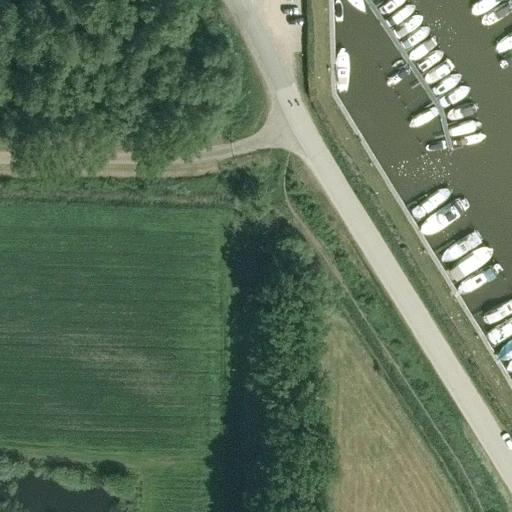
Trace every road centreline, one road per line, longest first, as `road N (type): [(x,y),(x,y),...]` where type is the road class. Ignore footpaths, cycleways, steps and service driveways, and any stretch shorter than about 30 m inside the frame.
road 1 (unclassified): [(511,471),(347,205)]
road 2 (unclassified): [(239,0),(347,205)]
